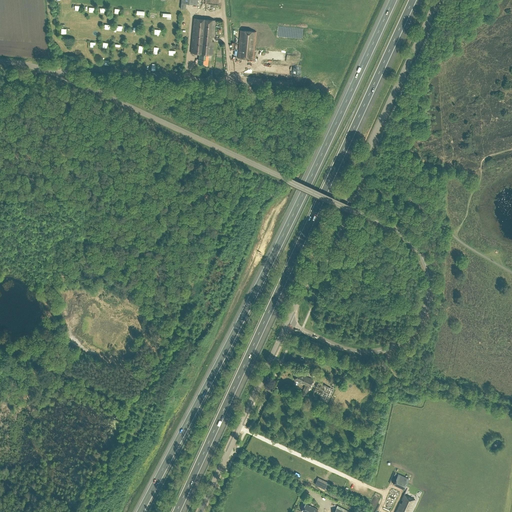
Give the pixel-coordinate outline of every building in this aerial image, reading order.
[(197,6),(197,0),(180,0),(180,9),(185,9),(185,3),(194,4),(194,6),(197,6)] [(212,55),(214,42),(216,20),(194,18),(191,53),(200,54),(199,64),(207,65),(208,55),(212,55)] [(254,59),(257,31),(240,30),(238,57),(254,59)] [(305,376),(298,373),(294,379),(305,384),(300,394),(305,397),(314,379),(305,375),(305,376)] [(172,427),(165,439),(169,441),(176,429),(172,427)] [(408,480),(398,475),(393,485),(404,490),(408,480)] [(329,483),(318,478),(316,483),(327,488),(329,483)] [(409,511),(415,500),(404,495),(401,500),(403,501),(401,505),(400,504),(395,511),(409,511)] [(316,511),(318,509),(310,505),(305,503),(301,511),(302,511),(316,511)]
